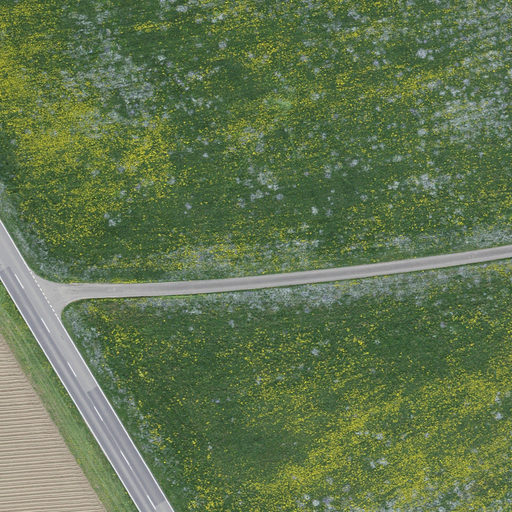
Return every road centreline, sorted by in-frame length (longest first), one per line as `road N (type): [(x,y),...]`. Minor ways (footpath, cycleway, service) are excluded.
road 1 (track): [(32,296),(259,282),(511,251)]
road 2 (tertiary): [(0,242),(158,511)]
